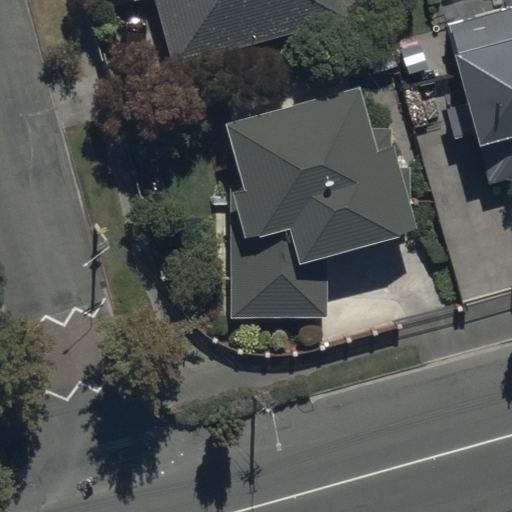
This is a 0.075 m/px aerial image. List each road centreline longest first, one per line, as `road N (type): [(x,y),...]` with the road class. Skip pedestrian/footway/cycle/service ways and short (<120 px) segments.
road 1 (residential): [(113,511),(0,99)]
road 2 (tertiary): [(252,511),(511,440)]
